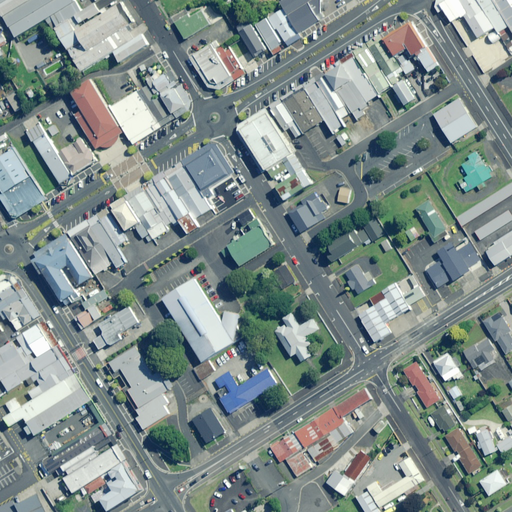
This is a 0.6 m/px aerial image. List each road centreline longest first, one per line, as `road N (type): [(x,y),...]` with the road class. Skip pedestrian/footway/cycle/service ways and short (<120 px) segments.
road 1 (residential): [(222,126),(371,365)]
road 2 (trunk): [(164,495),(16,259)]
road 3 (primary): [(164,495),(371,365)]
road 4 (secondary): [(209,126),(21,252)]
road 5 (secondary): [(14,237),(202,114)]
road 6 (secondary): [(408,3),(228,117)]
road 7 (secondary): [(223,104),(385,0)]
road 8 (unknown): [(0,132),(89,74),(130,64),(166,41)]
road 9 (residential): [(371,365),(464,511)]
road 10 (residential): [(420,4),(511,149)]
road 11 (primary): [(371,365),(511,276)]
road 12 (residential): [(140,0),(208,103)]
